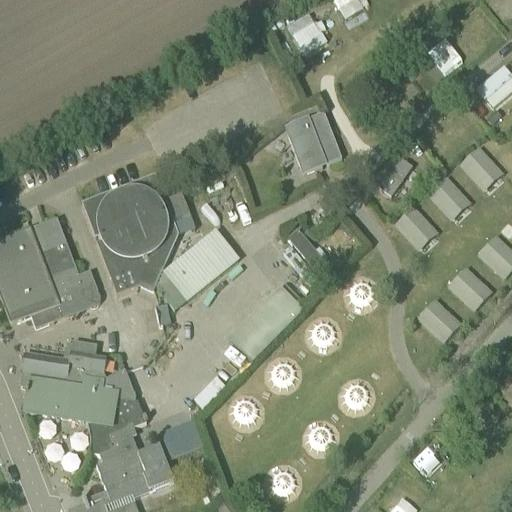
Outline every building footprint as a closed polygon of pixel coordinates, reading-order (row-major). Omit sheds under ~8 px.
[(345,31),(365,21),(355,0),(331,0),(330,1),(345,31)] [(498,23),(511,11),(511,9),(503,0),(493,0),(485,7),(498,23)] [(285,28),(303,61),(326,48),(308,15),(285,28)] [(460,50),(478,35),(464,19),(447,34),(460,50)] [(441,40),(423,56),(443,80),(462,64),(441,40)] [(511,78),(502,68),(474,93),(491,112),(511,93),(511,78)] [(494,115),(487,122),(493,127),(499,121),(494,115)] [(283,132),(301,181),(341,165),(324,117),(283,132)] [(486,194),(500,172),(469,151),(454,174),(486,194)] [(392,166),(391,167),(389,166),(371,191),(390,204),(412,173),(394,160),(390,165),(392,166)] [(456,189),(462,184),(452,172),(423,197),(447,226),(470,206),(456,189)] [(155,293),(160,281),(178,241),(167,212),(155,181),(81,209),(116,301),(137,293),(138,290),(154,296),(155,293)] [(390,228),(415,255),(435,235),(410,209),(390,228)] [(0,244),(0,304),(9,329),(30,322),(35,334),(95,312),(98,309),(99,308),(100,306),(99,302),(97,300),(90,277),(78,280),(56,223),(0,244)] [(286,244),(323,284),(333,277),(297,234),(286,244)] [(472,259),(500,285),(511,271),(511,257),(491,238),(472,259)] [(187,305),(234,267),(212,239),(164,278),(187,305)] [(442,289),(470,316),(489,297),(461,269),(442,289)] [(357,276),(344,288),(358,303),(371,291),(357,276)] [(272,311),(259,324),(279,343),(304,317),(279,293),(266,306),(272,311)] [(412,322),(440,347),(457,329),(429,303),(412,322)] [(317,329),(334,322),(327,306),(311,313),(317,329)] [(300,334),(287,345),(307,367),(319,356),(300,334)] [(25,357),(19,391),(26,392),(25,399),(26,399),(24,416),(34,418),(34,417),(79,424),(83,422),(86,430),(85,430),(86,431),(86,432),(86,433),(87,434),(87,435),(87,436),(88,437),(88,438),(88,439),(88,440),(88,441),(89,442),(89,443),(89,444),(89,445),(89,446),(89,447),(89,448),(89,449),(89,450),(89,451),(89,452),(89,453),(89,454),(89,455),(89,456),(89,457),(89,458),(88,459),(99,460),(101,459),(105,467),(95,471),(101,486),(103,490),(105,496),(85,504),(83,500),(81,500),(85,511),(104,511),(104,510),(131,499),(129,493),(123,490),(126,484),(131,486),(143,482),(148,497),(173,487),(159,450),(137,459),(129,435),(146,428),(124,376),(105,383),(103,379),(105,364),(92,362),(94,352),(66,347),(63,363),(25,357)] [(301,363),(286,347),(280,353),(295,369),(301,363)] [(279,352),(259,367),(272,386),(293,371),(279,352)] [(370,389),(384,402),(398,386),(383,373),(370,389)] [(199,415),(222,390),(210,379),(187,403),(199,415)] [(507,409),(511,407),(511,383),(498,389),(507,409)] [(241,389),(226,404),(243,421),(258,405),(241,389)] [(360,392),(341,409),(356,425),(375,407),(360,392)] [(158,437),(171,465),(202,450),(190,422),(158,437)] [(311,440),(335,457),(344,446),(320,428),(311,440)] [(384,511),(412,511),(413,511),(397,498),(384,511)] [(218,511),(239,511),(232,502),(218,511)]
